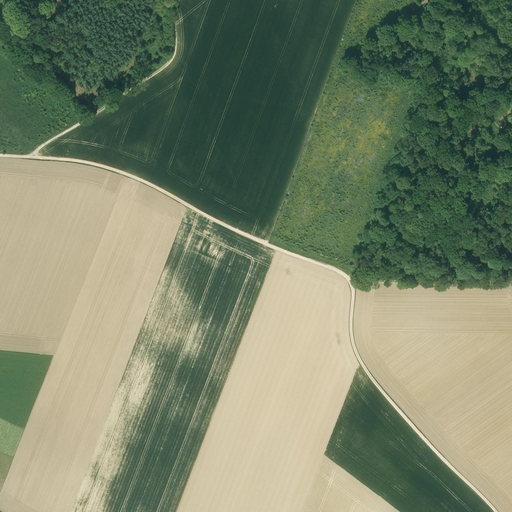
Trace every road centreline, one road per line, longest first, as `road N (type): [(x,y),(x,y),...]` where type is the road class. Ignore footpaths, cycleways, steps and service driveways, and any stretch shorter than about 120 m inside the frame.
road 1 (track): [(30,157),(124,173),(352,280)]
road 2 (track): [(352,280),(351,339),(364,368),(495,511)]
road 3 (track): [(30,157),(172,58),(169,0)]
road 4 (track): [(352,280),(511,281)]
